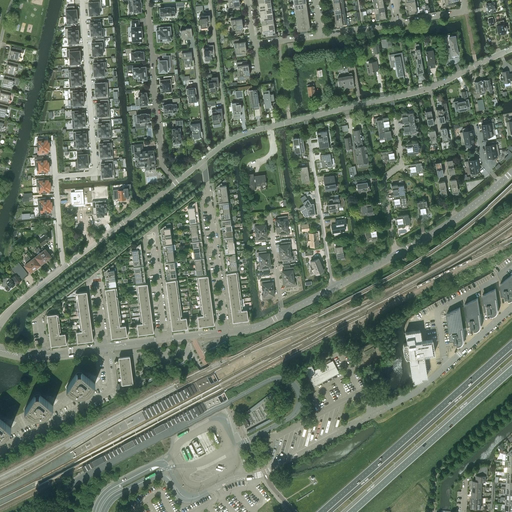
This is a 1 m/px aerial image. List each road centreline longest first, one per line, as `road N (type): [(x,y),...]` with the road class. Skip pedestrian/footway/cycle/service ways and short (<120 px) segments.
road 1 (trunk): [(511,344),(321,511)]
road 2 (residential): [(53,176),(94,173),(81,0)]
road 3 (trunk): [(351,511),(511,370)]
road 4 (unclassified): [(374,414),(263,472),(181,496)]
road 5 (residential): [(175,183),(162,165),(147,0)]
road 6 (unclassified): [(511,307),(417,390),(374,414)]
road 7 (residential): [(332,287),(304,118)]
road 8 (residential): [(0,449),(109,391),(104,347)]
road 9 (residential): [(396,253),(383,179),(401,159),(391,98)]
road 10 (residential): [(175,183),(233,137),(304,118)]
road 11 (residential): [(226,331),(206,185)]
road 12 (residential): [(59,270),(175,183)]
